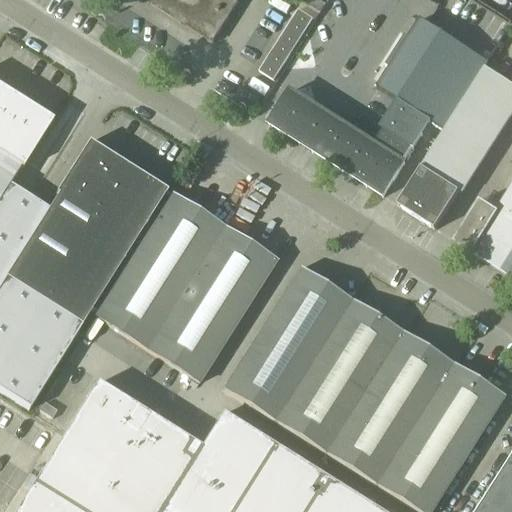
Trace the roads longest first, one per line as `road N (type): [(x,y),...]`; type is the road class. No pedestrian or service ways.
road 1 (unclassified): [(511,325),(0,1)]
road 2 (unknown): [(269,172),(377,0)]
